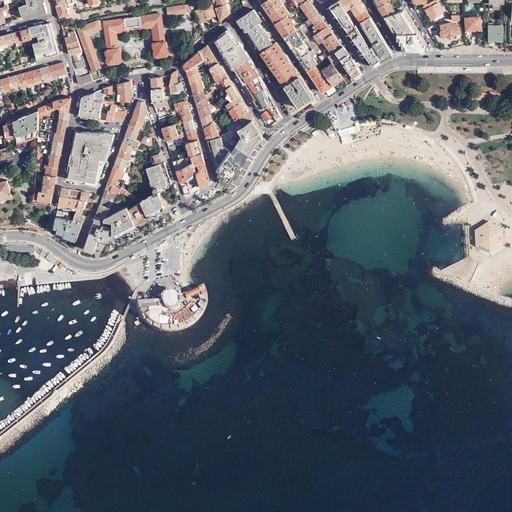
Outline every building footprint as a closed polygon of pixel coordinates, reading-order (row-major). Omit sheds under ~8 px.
[(21,11),(23,16),(31,14),(42,11),(46,9),(44,0),(43,0),(16,0),(18,3),(19,4),(21,11)] [(78,0),(79,3),(75,4),(77,9),(87,7),(85,0),(78,0)] [(85,0),(87,7),(77,9),(77,10),(78,10),(103,5),(118,2),(125,0),(85,0)] [(265,0),(261,3),(268,13),(283,3),(282,3),(285,1),(284,0),(265,0)] [(313,6),(308,0),(306,0),(299,5),(304,12),(313,6)] [(340,0),(338,1),(346,13),(350,10),(360,25),(371,19),(359,0),(340,0)] [(393,9),(388,0),(378,6),(384,15),(404,8),(401,4),(400,5),(400,6),(393,9)] [(434,0),(432,0),(423,5),(428,13),(429,12),(432,17),(443,10),(438,1),(436,3),(434,0)] [(503,0),(488,0),(488,8),(499,8),(499,3),(504,3),(503,0)] [(338,1),(328,8),(339,23),(364,55),(373,67),(380,64),(370,48),(369,50),(346,13),(338,1)] [(0,22),(6,21),(4,15),(8,14),(7,10),(8,9),(7,6),(12,3),(12,2),(9,2),(5,4),(5,5),(0,6),(0,22)] [(65,3),(57,5),(56,6),(59,17),(69,14),(65,5),(65,3)] [(194,9),(198,22),(216,15),(212,3),(194,9)] [(215,8),(219,21),(228,13),(229,13),(226,3),(218,6),(215,8)] [(268,13),(275,22),(286,15),(289,13),(283,3),(268,13)] [(185,13),(184,4),(166,7),(167,16),(185,13)] [(310,18),(317,13),(313,6),(304,12),(302,13),(306,18),(305,18),(306,21),(310,18)] [(255,17),(258,15),(253,9),(237,20),(245,32),(248,30),(262,51),(273,43),(259,23),(255,17)] [(420,51),(426,51),(426,47),(424,45),(423,45),(422,41),(420,41),(420,38),(419,36),(417,36),(417,33),(406,14),(403,10),(384,16),(394,33),(397,33),(397,36),(399,37),(400,39),(400,41),(402,41),(402,45),(405,45),(405,49),(405,50),(407,51),(420,51)] [(159,13),(102,23),(107,50),(105,50),(108,64),(120,62),(118,48),(115,48),(113,31),(125,29),(140,26),(140,27),(152,25),(155,42),(152,43),(155,56),(167,54),(165,40),(164,40),(159,13)] [(314,25),(322,19),(317,13),(310,18),(313,22),(314,25)] [(275,22),(284,36),(296,28),(294,25),(295,24),(293,21),(295,20),(296,21),(299,19),(298,17),(297,15),(293,18),(294,19),(292,20),(290,17),(289,18),(286,15),(275,22)] [(480,15),(465,16),(466,29),(481,28),(480,15)] [(96,20),(75,28),(92,71),(100,67),(87,33),(100,28),(99,27),(101,26),(99,19),(97,20),(96,20)] [(308,29),(313,35),(327,25),(322,19),(314,25),(308,29)] [(371,19),(360,25),(373,46),(370,48),(380,64),(393,56),(371,19)] [(51,22),(30,28),(32,36),(39,34),(40,41),(34,43),(38,58),(59,52),(51,22)] [(441,38),(460,34),(458,27),(458,28),(457,24),(454,24),(453,23),(451,23),(451,22),(440,24),(441,30),(440,30),(439,32),(440,38),(441,38)] [(284,36),(298,57),(307,52),(301,42),(302,41),(304,43),(314,37),(313,35),(308,29),(304,23),(303,23),(296,28),(284,36)] [(199,27),(204,33),(205,32),(208,30),(204,24),(199,27)] [(313,35),(314,37),(317,41),(318,42),(318,43),(322,40),(332,33),(327,25),(313,35)] [(502,25),(489,25),(489,40),(502,40),(502,25)] [(31,38),(29,27),(20,29),(23,40),(31,38)] [(218,36),(219,37),(228,29),(235,37),(237,39),(229,28),(218,36)] [(23,40),(20,29),(13,31),(15,42),(16,45),(24,43),(23,40)] [(81,49),(74,30),(68,32),(67,29),(63,30),(69,53),(72,52),(74,61),(77,68),(87,65),(85,60),(85,58),(82,59),(79,50),(81,49)] [(219,37),(216,40),(233,65),(234,67),(248,56),(247,53),(241,44),(239,40),(238,40),(237,39),(235,37),(228,29),(219,37)] [(15,42),(13,31),(4,34),(7,44),(15,42)] [(335,50),(341,45),(332,33),(322,40),(324,43),(320,45),(321,47),(324,50),(328,48),(329,51),(326,53),(324,51),(318,55),(321,60),(327,55),(330,59),(331,61),(336,68),(343,63),(335,50)] [(317,41),(314,37),(307,42),(309,46),(317,41)] [(273,43),(262,51),(261,51),(268,62),(283,52),(275,41),(273,43)] [(207,44),(199,50),(204,60),(204,62),(208,59),(209,60),(214,56),(207,44)] [(298,57),(307,69),(315,64),(317,62),(320,60),(321,60),(318,55),(324,51),(324,50),(321,47),(320,45),(319,44),(311,49),(307,52),(298,57)] [(351,74),(358,69),(341,45),(335,50),(343,63),(351,74)] [(204,60),(199,50),(184,63),(186,69),(195,64),(204,60)] [(290,63),(283,52),(268,62),(275,73),(290,63)] [(218,62),(214,56),(209,60),(205,63),(207,67),(210,66),(211,67),(212,66),(218,62)] [(235,68),(249,57),(248,56),(234,67),(235,68)] [(282,116),(249,56),(249,57),(235,68),(240,77),(248,91),(256,104),(259,110),(261,109),(263,108),(264,109),(267,106),(271,112),(275,118),(277,120),(282,116)] [(380,64),(373,67),(375,69),(394,58),(393,56),(380,64)] [(63,61),(55,63),(58,74),(66,72),(63,61)] [(328,78),(332,84),(342,77),(336,68),(331,61),(321,68),(322,69),(328,78)] [(222,69),(218,62),(212,66),(214,70),(210,73),(212,76),(222,69)] [(58,74),(55,63),(48,65),(51,78),(52,79),(59,77),(58,74)] [(299,75),(290,63),(275,73),(272,75),(275,77),(277,76),(284,86),(299,75)] [(195,64),(186,69),(187,72),(188,76),(199,71),(195,64)] [(307,69),(322,91),(325,89),(328,94),(336,89),(332,84),(328,78),(322,69),(319,71),(315,64),(307,69)] [(51,78),(48,65),(40,67),(43,79),(44,80),(51,78)] [(43,79),(40,67),(32,70),(35,81),(43,79)] [(171,74),(170,79),(168,85),(181,81),(177,69),(171,72),(171,74)] [(227,77),(222,69),(212,76),(217,85),(220,82),(227,77)] [(35,81),(32,70),(24,72),(28,85),(36,83),(35,81)] [(199,71),(188,76),(190,83),(201,79),(201,78),(203,77),(199,71)] [(28,85),(24,72),(17,74),(20,87),(28,85)] [(80,76),(75,76),(77,83),(81,85),(92,80),(91,75),(90,73),(80,76)] [(20,87),(17,74),(9,76),(13,89),(20,87)] [(162,86),(161,75),(150,77),(151,89),(161,87),(162,86)] [(315,99),(299,75),(284,86),(287,92),(280,97),(289,114),(296,115),(314,103),(315,99)] [(13,89),(9,76),(1,78),(4,91),(13,89)] [(226,89),(232,84),(227,77),(220,82),(224,90),(226,89)] [(201,79),(190,83),(193,94),(203,90),(204,89),(201,79)] [(129,80),(117,84),(118,94),(121,94),(131,94),(131,81),(129,80)] [(181,81),(168,85),(169,87),(170,93),(174,92),(173,91),(183,89),(181,81)] [(231,101),(238,95),(232,84),(226,89),(229,93),(227,94),(231,101)] [(103,87),(103,89),(103,93),(105,93),(111,93),(111,85),(103,87)] [(161,87),(151,89),(153,101),(153,102),(167,99),(171,98),(170,94),(169,95),(169,96),(168,96),(167,95),(163,96),(163,89),(169,87),(168,85),(162,86),(161,87)] [(103,93),(103,89),(82,96),(79,114),(88,116),(88,115),(99,117),(100,111),(101,103),(101,100),(103,93)] [(193,94),(196,102),(212,94),(211,91),(205,94),(203,90),(193,94)] [(475,99),(488,102),(490,100),(500,101),(505,99),(501,93),(488,91),(487,93),(477,91),(473,93),(473,95),(475,98),(475,99)] [(212,94),(196,102),(198,111),(209,105),(208,103),(213,100),(212,94)] [(35,98),(32,99),(33,104),(41,101),(39,95),(34,96),(35,98)] [(230,110),(242,100),(238,95),(231,101),(227,104),(226,105),(230,110)] [(56,99),(53,101),(52,106),(60,107),(60,109),(69,110),(71,97),(56,99)] [(175,110),(188,106),(185,97),(183,97),(181,98),(180,99),(180,101),(173,103),(175,110)] [(167,99),(153,102),(155,108),(164,106),(166,109),(170,108),(167,99)] [(107,110),(105,120),(112,120),(116,101),(107,100),(107,103),(110,103),(109,110),(107,110)] [(248,111),(242,100),(230,110),(232,113),(236,120),(240,116),(248,111)] [(119,101),(116,101),(112,120),(122,120),(126,111),(123,111),(124,107),(119,106),(120,101),(119,101)] [(143,115),(149,115),(148,114),(145,115),(144,110),(146,109),(144,101),(138,101),(134,110),(133,113),(143,115)] [(46,104),(38,107),(38,110),(38,111),(38,116),(41,117),(46,117),(46,114),(46,104)] [(198,111),(200,118),(209,114),(211,113),(210,110),(214,108),(212,104),(209,105),(198,111)] [(180,122),(192,118),(188,106),(175,110),(173,110),(174,113),(177,112),(180,122)] [(259,113),(264,121),(270,117),(270,118),(271,119),(272,120),(275,118),(271,112),(269,110),(265,111),(264,109),(263,108),(261,109),(262,111),(259,113)] [(67,119),(69,110),(60,109),(59,109),(58,118),(67,119)] [(21,117),(13,121),(14,123),(16,135),(37,128),(38,120),(38,116),(38,111),(38,110),(25,116),(25,114),(20,116),(21,117)] [(253,119),(248,111),(240,116),(242,119),(241,120),(243,123),(244,122),(246,124),(251,121),(252,120),(253,119)] [(227,115),(226,113),(223,114),(220,117),(223,120),(227,126),(235,121),(233,119),(231,120),(227,115)] [(200,118),(203,127),(212,122),(209,114),(200,118)] [(64,134),(67,119),(58,118),(56,118),(51,118),(49,117),(48,123),(44,123),(43,129),(51,131),(64,134)] [(180,132),(194,127),(192,118),(180,122),(177,123),(178,126),(184,125),(185,128),(180,130),(180,132)] [(203,127),(207,139),(219,136),(214,123),(216,122),(215,120),(214,122),(212,122),(203,127)] [(260,132),(252,120),(251,121),(255,127),(260,134),(260,132)] [(255,127),(251,121),(246,124),(244,125),(244,124),(237,129),(241,135),(231,151),(224,146),(213,149),(217,161),(220,163),(218,166),(218,167),(221,170),(219,172),(221,174),(220,176),(221,179),(224,181),(226,182),(228,180),(230,182),(237,172),(236,171),(242,163),(242,162),(260,136),(260,134),(255,127)] [(16,135),(14,123),(11,123),(4,125),(7,139),(16,137),(16,135)] [(137,132),(139,126),(130,123),(128,129),(137,132)] [(182,142),(183,142),(183,140),(182,136),(181,134),(178,134),(176,129),(179,128),(178,126),(177,123),(161,127),(166,140),(178,136),(180,143),(182,142)] [(341,136),(361,131),(360,125),(337,130),(338,132),(341,136)] [(183,142),(198,138),(194,127),(180,132),(181,134),(182,136),(187,135),(189,138),(183,140),(183,142)] [(37,128),(16,135),(16,137),(17,143),(37,136),(37,135),(37,128)] [(134,138),(137,132),(128,129),(126,133),(125,134),(134,138)] [(62,142),(64,134),(51,131),(51,134),(48,133),(47,138),(50,139),(53,139),(62,142)] [(83,135),(77,133),(69,175),(93,179),(96,165),(99,165),(102,149),(105,150),(108,138),(109,139),(110,134),(105,133),(105,135),(97,132),(97,135),(91,134),(90,135),(84,134),(83,135)] [(136,145),(137,146),(139,140),(134,138),(125,134),(123,141),(136,145)] [(148,144),(150,143),(151,143),(151,136),(148,136),(143,134),(140,141),(148,144)] [(207,139),(210,150),(212,149),(213,149),(224,146),(225,145),(223,141),(222,141),(220,135),(219,136),(207,139)] [(191,155),(202,152),(198,138),(183,142),(184,144),(186,143),(190,155),(191,155)] [(136,145),(123,141),(120,149),(129,152),(131,147),(135,149),(136,145)] [(47,154),(59,157),(60,152),(51,150),(48,149),(44,148),(44,149),(48,150),(47,154)] [(129,152),(120,149),(118,155),(126,158),(129,152)] [(47,165),(57,167),(59,157),(47,154),(39,152),(36,152),(36,162),(38,163),(39,155),(46,156),(45,164),(47,165)] [(150,155),(153,164),(158,163),(162,161),(159,152),(157,152),(150,155)] [(196,163),(204,161),(202,152),(191,155),(192,160),(186,162),(187,166),(193,164),(196,163)] [(126,158),(118,155),(116,161),(125,164),(127,159),(126,158)] [(182,167),(187,166),(186,162),(184,157),(180,158),(172,160),(175,169),(182,167)] [(125,164),(116,161),(114,166),(122,170),(125,164)] [(170,181),(163,161),(162,161),(158,163),(147,167),(146,167),(142,168),(141,164),(139,163),(134,162),(131,167),(128,172),(134,177),(136,178),(139,180),(135,183),(133,185),(145,195),(141,200),(147,215),(150,213),(151,215),(154,213),(160,210),(159,206),(163,204),(159,193),(157,187),(160,186),(169,184),(168,182),(170,181)] [(209,177),(204,161),(196,163),(198,170),(195,171),(196,171),(197,177),(199,183),(200,186),(208,181),(209,177)] [(195,171),(193,164),(187,166),(182,167),(185,179),(196,171),(195,171)] [(45,174),(56,176),(57,167),(47,165),(45,174)] [(122,170),(114,166),(111,174),(119,177),(122,178),(123,174),(124,171),(122,170)] [(182,180),(185,179),(182,167),(175,169),(179,181),(182,180)] [(189,192),(200,186),(199,183),(191,187),(189,181),(197,177),(196,171),(185,179),(189,192)] [(44,183),(54,185),(56,176),(45,174),(44,183)] [(119,177),(111,174),(107,183),(116,186),(119,177)] [(0,180),(0,197),(11,194),(9,188),(6,178),(0,180)] [(186,194),(189,192),(185,179),(182,180),(183,183),(180,184),(184,194),(186,194)] [(42,191),(52,193),(54,185),(44,183),(42,191)] [(107,183),(106,188),(114,190),(119,192),(120,191),(126,193),(131,198),(134,195),(127,190),(126,190),(122,187),(122,188),(116,186),(107,183)] [(68,196),(70,188),(61,186),(60,195),(68,196)] [(80,198),(81,190),(70,188),(68,196),(60,195),(57,206),(76,211),(77,206),(79,198),(80,198)] [(105,188),(103,195),(110,198),(114,199),(116,192),(105,188)] [(33,201),(50,204),(52,193),(42,191),(40,190),(35,189),(35,190),(34,192),(33,201)] [(87,200),(89,191),(81,190),(80,198),(83,199),(87,200)] [(110,205),(113,201),(114,200),(113,200),(102,196),(96,214),(104,217),(105,218),(106,215),(109,206),(110,205)] [(127,205),(134,222),(147,215),(141,200),(138,197),(126,202),(127,204),(127,205)] [(88,200),(87,200),(83,199),(80,198),(79,198),(77,206),(83,207),(85,207),(90,209),(90,208),(85,207),(86,203),(91,204),(92,201),(88,200)] [(112,233),(112,234),(134,222),(127,205),(127,204),(106,215),(105,218),(107,219),(114,220),(113,227),(112,233)] [(83,207),(77,206),(76,211),(75,212),(84,215),(84,213),(82,213),(83,207)] [(76,238),(85,215),(84,215),(75,212),(74,219),(69,218),(63,217),(55,216),(53,227),(57,228),(57,229),(65,232),(64,234),(76,238)] [(105,237),(112,233),(113,227),(107,225),(106,226),(105,225),(106,221),(104,220),(105,218),(104,217),(96,214),(83,247),(88,249),(87,249),(93,251),(99,234),(105,237)] [(477,247),(490,253),(503,244),(505,244),(504,233),(503,233),(502,230),(497,226),(488,222),(473,230),(475,246),(477,247)] [(59,259),(50,253),(46,258),(55,264),(59,259)] [(205,284),(187,291),(181,293),(181,291),(169,286),(160,296),(160,299),(136,301),(140,309),(144,316),(152,322),(160,326),(168,327),(177,327),(185,325),(191,320),(197,315),(202,308),(205,297),(205,284)]
